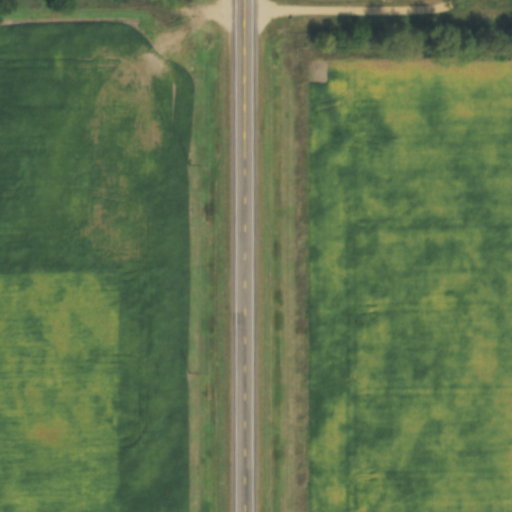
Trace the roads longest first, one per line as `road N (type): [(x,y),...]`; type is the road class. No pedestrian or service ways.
road 1 (primary): [(246,511),(245,0)]
road 2 (residential): [(459,0),(319,12),(0,11)]
